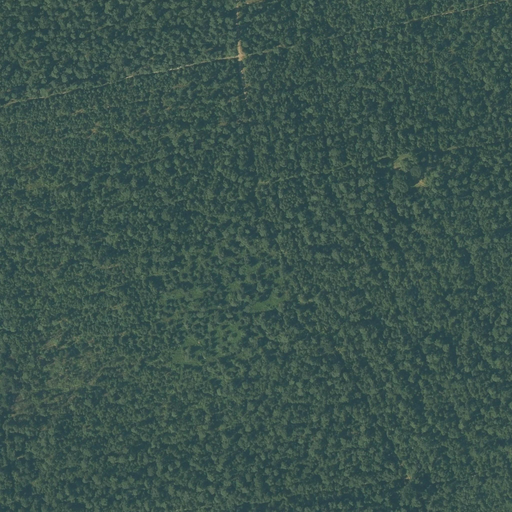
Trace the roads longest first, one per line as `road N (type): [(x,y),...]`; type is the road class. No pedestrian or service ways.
road 1 (track): [(241,56),(259,208),(432,511)]
road 2 (track): [(176,511),(511,470)]
road 3 (track): [(505,0),(241,56)]
road 4 (track): [(241,56),(0,106)]
